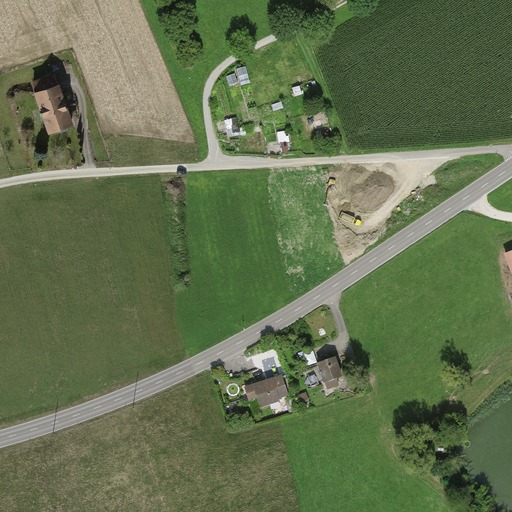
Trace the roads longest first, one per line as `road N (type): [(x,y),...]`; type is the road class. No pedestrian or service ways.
road 1 (primary): [(511,166),(269,327),(95,409),(0,440)]
road 2 (residential): [(511,152),(0,186)]
road 3 (track): [(346,0),(229,61),(209,83),(220,167)]
